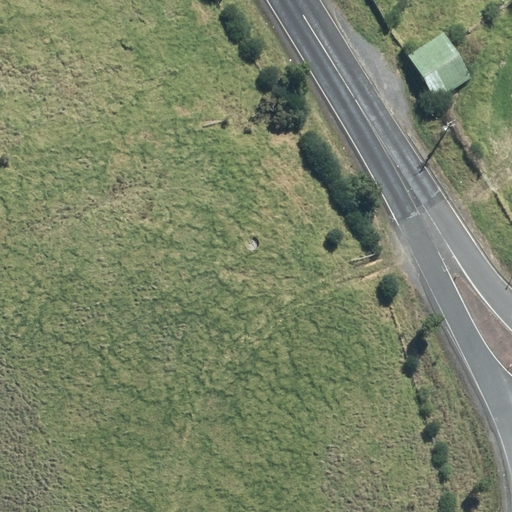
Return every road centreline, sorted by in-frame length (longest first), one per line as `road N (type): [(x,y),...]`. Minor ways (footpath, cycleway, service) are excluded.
road 1 (tertiary): [(489,388),(393,204),(387,158)]
road 2 (tertiary): [(387,158),(420,186),(476,274),(511,310)]
road 3 (tertiary): [(387,158),(287,0)]
